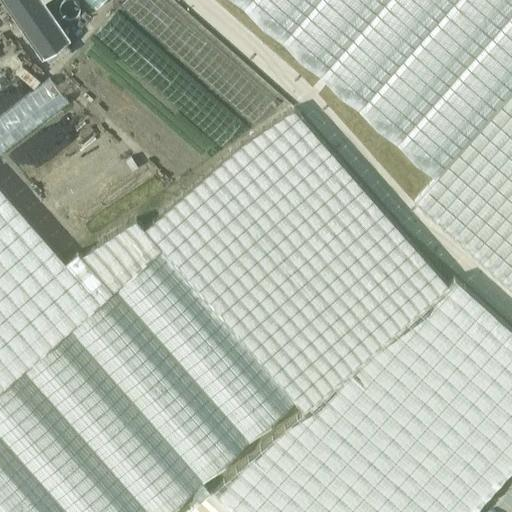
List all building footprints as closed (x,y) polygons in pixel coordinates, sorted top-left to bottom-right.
[(2,0),(43,57),(71,38),(44,0),(2,0)] [(511,0),(234,0),(319,75),(437,179),(416,201),(511,285),(511,0)] [(47,82),(0,117),(0,135),(9,146),(64,105),(47,82)] [(0,511),(167,511),(295,400),(305,411),(188,511),(470,511),(511,466),(511,327),(455,277),(448,282),(294,107),(240,142),(143,228),(135,219),(80,253),(76,250),(64,260),(0,187),(0,511)] [(26,171),(76,138),(63,118),(13,151),(26,171)]
